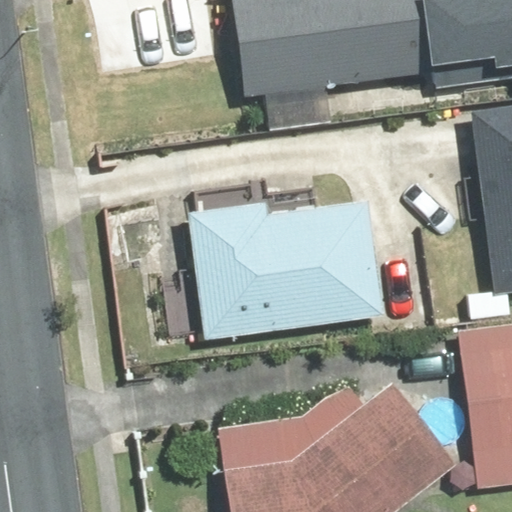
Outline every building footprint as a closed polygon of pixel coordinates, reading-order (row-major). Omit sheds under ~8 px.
[(511,0),(225,0),(238,97),(511,63),(511,0)] [(511,103),(472,109),(495,277),(511,274),(511,103)] [(260,203),(180,215),(199,342),(378,316),(361,202),(262,217),(260,203)] [(511,321),(452,330),(473,490),(511,485),(511,321)] [(222,511),(392,511),(450,466),(381,383),(285,462),(218,469),(222,511)]
